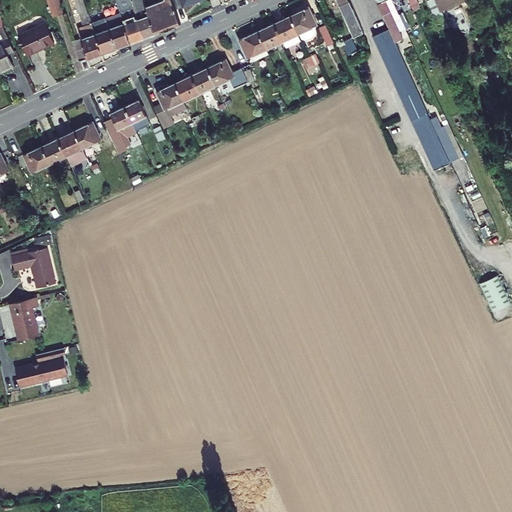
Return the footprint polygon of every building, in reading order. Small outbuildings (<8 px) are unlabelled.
[(51,0),(48,0),(54,17),(56,16),(51,0)] [(51,0),(56,16),(64,14),(58,0),(51,0)] [(74,0),(83,26),(78,28),(81,38),(73,41),(79,61),(102,53),(92,23),(83,0),(74,0)] [(116,0),(130,42),(144,37),(132,0),(131,0),(116,0)] [(132,0),(144,37),(156,33),(146,6),(143,0),(132,0)] [(161,0),(146,6),(156,33),(181,24),(171,0),(161,0)] [(338,0),(320,0),(324,6),(330,3),(345,36),(354,31),(338,0)] [(367,0),(389,33),(385,24),(374,0),(367,0)] [(381,0),(388,14),(394,11),(388,0),(386,1),(385,0),(381,0)] [(424,0),(415,0),(420,10),(427,6),(424,0)] [(230,40),(237,57),(289,33),(293,40),(308,33),(309,29),(307,25),(308,25),(300,7),(230,40)] [(106,18),(116,48),(130,42),(121,13),(106,18)] [(3,27),(1,15),(0,14),(0,72),(13,66),(7,54),(14,50),(3,27)] [(106,18),(92,23),(102,53),(116,48),(106,18)] [(18,35),(27,53),(40,47),(40,49),(55,42),(45,22),(18,35)] [(389,33),(375,40),(436,170),(450,163),(389,33)] [(340,39),(333,41),(340,56),(347,53),(340,39)] [(217,60),(146,93),(151,105),(142,109),(148,122),(158,118),(154,111),(226,77),(217,60)] [(296,67),(298,70),(311,64),(309,61),(296,67)] [(264,82),(265,85),(279,79),(277,76),(264,82)] [(218,86),(221,94),(233,89),(230,81),(218,86)] [(210,108),(212,111),(224,105),(222,102),(210,108)] [(100,117),(108,133),(136,120),(128,104),(100,117)] [(176,123),(178,127),(189,122),(188,118),(176,123)] [(9,159),(17,176),(89,142),(81,125),(9,159)] [(124,148),(126,152),(138,146),(136,142),(124,148)] [(72,173),(74,177),(87,170),(85,167),(72,173)] [(39,188),(41,192),(54,186),(52,182),(39,188)] [(28,251),(28,248),(10,252),(13,271),(31,268),(35,289),(56,285),(48,248),(28,251)] [(499,276),(479,284),(491,313),(511,305),(499,276)] [(5,307),(14,344),(34,339),(27,312),(35,310),(32,300),(5,307)] [(33,365),(11,371),(15,391),(40,385),(39,383),(63,377),(59,362),(62,361),(59,351),(31,358),(33,365)]
